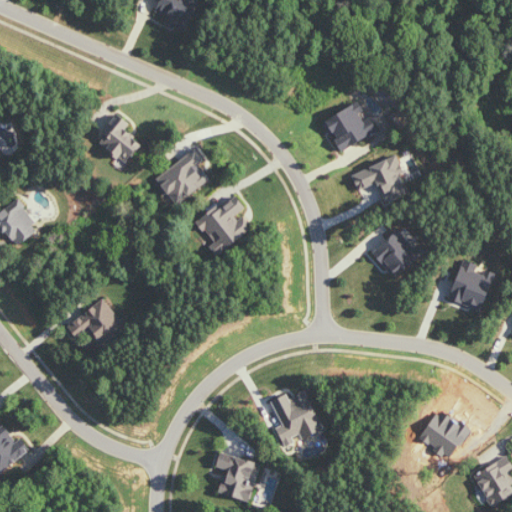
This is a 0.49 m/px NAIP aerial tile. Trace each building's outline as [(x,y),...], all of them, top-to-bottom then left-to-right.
[(161,0),(157,12),(169,16),(167,23),(188,31),(200,0),(161,0)] [(397,130),(405,123),(396,111),(388,117),(397,130)] [(328,122),(332,130),(335,129),(343,149),(362,141),(351,113),(328,122)] [(105,133),(110,136),(104,146),(129,163),(143,143),(126,130),(130,124),(118,115),(105,133)] [(180,205),(212,178),(201,165),(207,159),(197,147),(159,181),(180,205)] [(354,174),(360,189),(381,181),(389,201),(411,193),(397,157),(354,174)] [(38,222),(20,199),(0,214),(0,233),(6,229),(12,237),(17,233),(24,241),(37,231),(33,226),(38,222)] [(376,251),(397,278),(409,268),(407,266),(411,263),(408,258),(410,256),(406,251),(412,246),(401,231),(376,251)] [(497,273),(480,267),(481,264),(465,259),(451,299),(484,311),(497,273)] [(70,326),(80,339),(92,330),(101,341),(123,324),(105,300),(70,326)] [(289,394),(275,400),(287,431),(300,427),(302,432),(310,429),(311,430),(319,427),(318,424),(321,424),(308,391),(291,398),(289,394)] [(0,474),(32,450),(23,438),(18,442),(6,425),(0,429),(0,474)] [(262,464),(223,453),(219,466),(231,470),(225,492),(252,499),(262,464)] [(511,482),(506,472),(511,468),(511,462),(508,456),(477,476),(495,505),(511,494),(511,482)]
